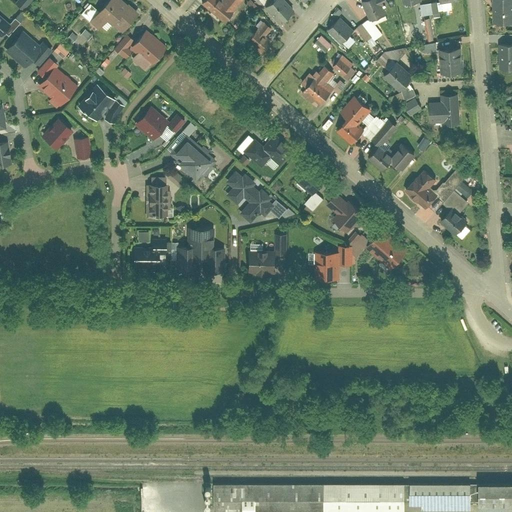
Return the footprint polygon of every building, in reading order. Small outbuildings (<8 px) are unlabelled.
[(17,0),(14,4),(21,9),(27,0),(17,0)] [(120,0),(109,0),(91,21),(100,29),(108,20),(122,32),(137,15),(120,0)] [(201,0),(197,5),(224,28),(235,15),(228,13),(239,0),(201,0)] [(282,0),(277,0),(267,10),(280,25),(294,13),(282,0)] [(379,0),(369,0),(365,2),(372,19),(385,13),(379,0)] [(511,0),(494,0),(495,24),(511,23),(511,0)] [(438,5),(421,6),(422,18),(439,17),(438,5)] [(0,19),(0,33),(2,31),(6,34),(19,21),(13,18),(6,25),(0,19)] [(340,21),(330,31),(342,42),(351,31),(340,21)] [(261,26),(249,41),(263,52),(275,36),(261,26)] [(168,47),(144,28),(128,46),(139,54),(132,62),(143,70),(148,64),(151,67),(168,47)] [(20,32),(5,50),(24,67),(33,57),(38,62),(50,48),(43,42),(39,48),(20,32)] [(58,45),(54,50),(62,56),(66,52),(58,45)] [(511,45),(499,46),(499,69),(511,68),(511,45)] [(460,51),(441,52),(442,75),(461,74),(460,51)] [(39,84),(58,102),(73,86),(54,68),(58,64),(51,57),(36,71),(44,79),(39,84)] [(340,61),(334,67),(342,74),(348,68),(340,61)] [(398,63),(388,73),(403,88),(413,78),(398,63)] [(325,68),(321,73),(327,77),(331,72),(325,68)] [(311,74),(303,83),(307,86),(315,77),(311,74)] [(316,80),(307,90),(321,102),(330,91),(316,80)] [(97,85),(80,105),(97,120),(108,107),(104,119),(113,122),(117,113),(123,106),(114,100),(97,85)] [(353,94),(340,110),(350,118),(339,132),(351,141),(359,131),(356,129),(372,109),(353,94)] [(442,105),(428,106),(429,123),(444,122),(443,126),(459,125),(457,94),(441,95),(442,105)] [(0,130),(6,130),(3,101),(0,101),(0,164),(11,163),(8,140),(0,140),(0,130)] [(147,107),(134,123),(152,138),(166,122),(147,107)] [(177,115),(168,125),(174,130),(183,120),(177,115)] [(58,118),(42,138),(56,150),(72,130),(58,118)] [(387,119),(372,139),(381,146),(396,126),(387,119)] [(279,163),(291,149),(274,134),(262,148),(279,163)] [(87,139),(75,140),(77,159),(89,158),(87,139)] [(213,160),(190,139),(173,158),(196,179),(213,160)] [(379,145),(368,159),(383,171),(391,161),(400,169),(413,153),(401,144),(392,155),(379,145)] [(272,202),(236,170),(226,181),(233,188),(228,194),(236,201),(243,193),(252,201),(244,210),(251,217),(257,210),(264,216),(268,213),(278,221),(289,209),(277,198),(272,202)] [(308,170),(298,182),(312,194),(322,182),(308,170)] [(422,171),(406,191),(426,208),(435,198),(426,190),(434,181),(422,171)] [(172,174),(169,177),(181,188),(184,184),(172,174)] [(149,184),(148,215),(167,216),(169,184),(149,184)] [(451,211),(441,221),(458,235),(469,223),(461,216),(473,203),(455,187),(441,203),(451,211)] [(336,194),(327,204),(339,215),(333,222),(345,231),(362,211),(348,200),(346,203),(336,194)] [(187,247),(177,247),(177,272),(191,273),(191,260),(208,260),(207,273),(222,273),(222,248),(211,248),(211,229),(187,229),(187,247)] [(369,241),(357,230),(348,241),(359,251),(369,241)] [(382,234),(369,248),(391,268),(404,254),(382,234)] [(272,251),(247,250),(246,273),(276,274),(276,262),(286,262),(286,235),(273,235),(272,251)] [(153,247),(131,247),(131,268),(154,268),(154,251),(165,251),(165,237),(153,237),(153,247)] [(338,253),(315,253),(315,279),(337,279),(337,263),(350,263),(350,246),(338,246),(338,253)] [(469,480),(404,480),(404,500),(420,500),(420,506),(469,506),(469,501),(511,500),(511,477),(476,478),(476,481),(469,481),(469,480)] [(404,480),(214,480),(214,511),(364,511),(404,511),(404,500),(404,480)]
